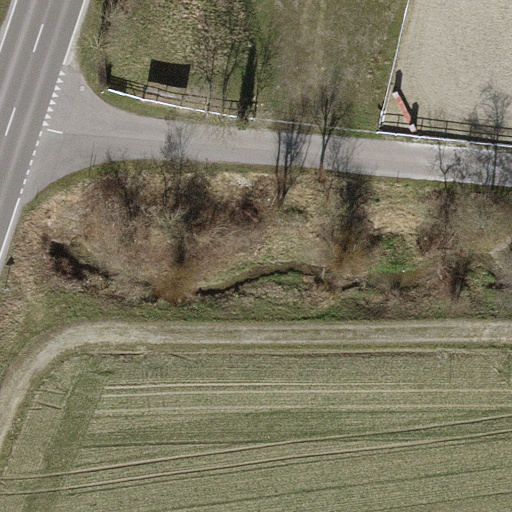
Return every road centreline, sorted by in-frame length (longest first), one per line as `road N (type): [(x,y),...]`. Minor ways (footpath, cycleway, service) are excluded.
road 1 (track): [(511,334),(406,348),(119,332),(65,342),(29,373),(0,424)]
road 2 (track): [(511,176),(52,127),(18,111)]
road 3 (primary): [(0,165),(55,0)]
